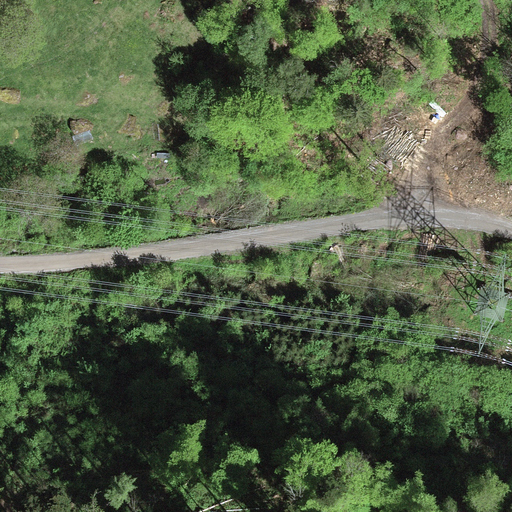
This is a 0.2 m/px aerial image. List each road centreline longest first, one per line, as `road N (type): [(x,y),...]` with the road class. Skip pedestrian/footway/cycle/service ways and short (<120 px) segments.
road 1 (track): [(511,229),(430,213),(193,247),(0,261)]
road 2 (track): [(406,215),(423,155),(481,74),(486,0)]
